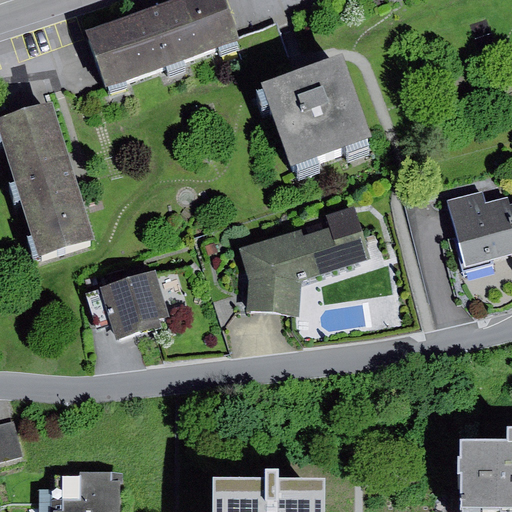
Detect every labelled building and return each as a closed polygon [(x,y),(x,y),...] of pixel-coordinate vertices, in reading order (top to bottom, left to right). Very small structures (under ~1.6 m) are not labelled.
[(188,0),(86,37),(106,92),(240,44),(224,0),(188,0)] [(342,61),(262,89),(291,170),(371,142),(342,61)] [(52,106),(0,121),(0,133),(39,258),(95,241),(73,172),(52,106)] [(465,268),(511,256),(511,222),(508,206),(506,200),(486,205),(482,193),(447,202),(465,268)] [(302,233),(240,251),(250,282),(247,313),(299,318),(302,282),(372,261),(356,208),(325,217),(329,231),(304,238),(302,233)] [(215,244),(206,247),(209,256),(218,253),(215,244)] [(156,275),(103,291),(118,342),(161,329),(159,321),(169,318),(156,275)] [(0,461),(20,457),(12,427),(0,429),(0,461)] [(509,451),(462,451),(462,511),(511,511),(511,437),(509,438),(509,451)] [(270,449),(251,449),(251,467),(269,468),(270,449)] [(82,479),(54,479),(54,511),(120,511),(121,474),(82,474),(82,479)] [(269,495),(223,495),(223,511),(320,511),(321,494),(280,494),(280,481),(269,480),(269,495)]
